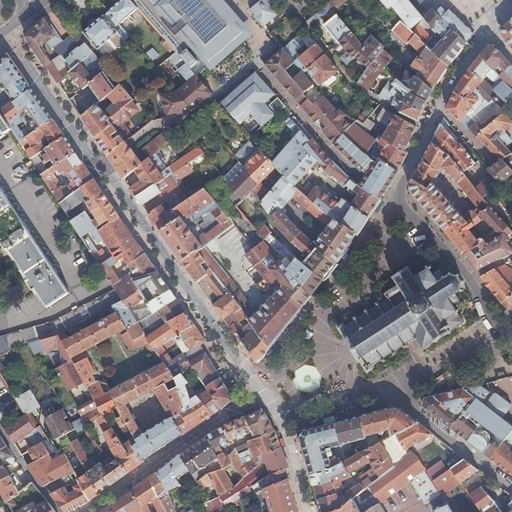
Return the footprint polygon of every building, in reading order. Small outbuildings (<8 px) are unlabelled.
[(0,0),(0,13),(12,5),(8,0),(0,0)] [(137,8),(129,0),(121,0),(108,11),(108,12),(119,25),(127,18),(137,8)] [(131,0),(198,75),(209,66),(213,62),(242,37),(209,0),(131,0)] [(209,0),(242,37),(246,33),(216,0),(209,0)] [(286,6),(280,0),(260,0),(251,8),(264,24),(277,13),(286,6)] [(332,0),(329,3),(335,11),(344,3),(340,0),(332,0)] [(382,0),(389,8),(392,5),(412,29),(425,18),(409,0),(382,0)] [(340,42),(352,32),(335,11),(329,3),(328,3),(307,21),(314,30),(322,23),(324,24),(339,42),(340,42)] [(441,5),(435,11),(467,41),(475,32),(450,8),(446,11),(441,5)] [(430,12),(425,18),(414,30),(428,44),(434,38),(425,29),(429,25),(442,35),(441,35),(443,37),(440,40),(442,42),(440,44),(437,41),(431,47),(449,64),(453,59),(467,41),(435,11),(432,8),(429,11),(430,12)] [(119,25),(108,12),(104,15),(103,15),(84,32),(98,48),(111,38),(117,46),(121,46),(125,43),(125,40),(129,36),(119,25)] [(55,35),(44,19),(25,37),(44,64),(50,60),(40,45),(46,41),(49,44),(56,40),(54,36),(55,35)] [(428,44),(414,30),(402,20),(394,28),(409,43),(411,42),(423,54),(414,66),(423,73),(420,78),(434,89),(442,76),(445,71),(449,64),(431,47),(428,44)] [(503,35),(511,45),(511,22),(511,21),(504,28),(503,35)] [(369,32),(366,28),(357,38),(364,47),(356,55),(368,66),(369,65),(375,71),(378,67),(373,61),(383,49),(385,47),(377,41),(375,38),(372,36),(369,32)] [(84,42),(75,31),(62,41),(53,46),(59,55),(61,54),(65,59),(84,42)] [(290,41),(283,47),(284,47),(304,72),(325,54),(307,32),(303,35),(301,33),(298,34),(297,33),(289,40),(290,41)] [(357,38),(352,32),(340,42),(354,57),(356,55),(364,47),(357,38)] [(164,39),(160,43),(163,47),(165,45),(171,52),(173,49),(164,39)] [(92,51),(84,42),(65,59),(74,67),(92,51)] [(511,86),(511,65),(495,45),(489,46),(486,49),(481,55),(511,86)] [(215,74),(224,84),(255,57),(245,47),(215,74)] [(304,72),(284,47),(265,64),(277,77),(284,71),(291,80),(285,86),(297,99),(318,124),(324,118),(329,123),(323,130),(335,143),(362,171),(367,174),(363,180),(360,185),(381,199),(383,195),(399,170),(380,157),(377,161),(371,156),(345,133),(356,119),(340,107),(338,109),(318,87),(304,72)] [(153,49),(146,55),(151,61),(158,55),(153,49)] [(368,66),(356,82),(366,88),(393,57),(383,49),(373,61),(378,67),(375,71),(369,65),(368,66)] [(92,51),(74,67),(71,69),(68,72),(82,89),(88,84),(103,71),(107,68),(92,51)] [(165,119),(193,112),(213,93),(195,74),(176,53),(168,60),(186,82),(177,90),(176,91),(160,95),(165,119)] [(325,54),(304,72),(318,87),(338,70),(325,54)] [(511,86),(481,55),(471,68),(483,79),(488,74),(497,83),(492,88),(508,102),(511,99),(511,86)] [(0,61),(0,109),(17,99),(33,88),(12,58),(4,57),(0,61)] [(50,60),(44,64),(57,82),(62,77),(57,71),(50,61),(50,60)] [(57,71),(62,77),(68,72),(71,69),(66,64),(57,71)] [(456,91),(448,108),(477,136),(504,112),(501,107),(508,102),(492,88),(483,79),(471,68),(456,91)] [(115,88),(103,71),(88,84),(100,100),(107,95),(109,93),(115,88)] [(284,71),(277,77),(285,86),(291,80),(284,71)] [(434,89),(420,78),(417,76),(415,77),(408,71),(400,80),(398,79),(394,84),(393,83),(381,97),(394,105),(400,111),(418,120),(429,97),(430,96),(434,89)] [(256,72),(221,103),(250,136),(282,109),(289,116),(292,113),(288,108),(256,72)] [(122,108),(131,101),(133,99),(121,84),(115,88),(109,93),(115,101),(113,103),(117,100),(122,108)] [(55,119),(33,88),(17,99),(0,109),(8,122),(12,128),(20,140),(25,137),(37,129),(38,129),(55,119)] [(80,90),(69,100),(74,106),(85,97),(80,90)] [(81,116),(92,133),(108,120),(122,108),(117,100),(113,103),(106,108),(107,110),(105,112),(97,103),(81,116)] [(111,124),(113,127),(121,121),(122,122),(137,109),(131,101),(122,108),(108,120),(111,124)] [(410,137),(415,126),(384,106),(377,117),(379,121),(389,127),(382,137),(378,135),(375,140),(379,143),(380,141),(386,146),(389,141),(408,153),(408,152),(405,149),(410,137)] [(0,232),(48,307),(71,292),(0,184),(0,135),(12,128),(8,122),(0,109),(0,232)] [(504,112),(477,136),(502,159),(502,160),(511,152),(505,146),(502,141),(504,138),(503,137),(504,136),(503,134),(506,132),(504,130),(511,123),(511,121),(505,111),(504,112)] [(363,123),(367,119),(361,114),(357,119),(363,123)] [(437,132),(432,141),(453,161),(485,198),(501,182),(494,173),(488,178),(482,183),(479,186),(477,184),(481,181),(472,170),(468,173),(466,170),(477,161),(461,143),(460,144),(457,140),(459,139),(449,127),(447,126),(450,124),(444,117),(437,132)] [(318,124),(323,130),(329,123),(324,118),(318,124)] [(363,123),(362,124),(360,127),(367,134),(374,123),(367,118),(367,119),(363,123)] [(66,136),(55,119),(38,129),(37,129),(25,137),(30,146),(26,149),(31,157),(38,153),(46,148),(47,147),(43,142),(50,137),(54,143),(66,136)] [(371,156),(379,143),(375,140),(367,134),(360,127),(362,124),(356,119),(345,133),(371,156)] [(92,133),(96,138),(111,124),(108,120),(92,133)] [(298,127),(292,120),(288,124),(294,130),(298,127)] [(108,155),(125,141),(118,132),(113,127),(111,124),(96,138),(108,155)] [(178,133),(182,137),(188,133),(184,128),(178,133)] [(118,132),(125,141),(131,136),(128,132),(124,133),(121,129),(118,132)] [(301,130),(274,163),(280,170),(282,171),(286,175),(297,184),(298,184),(317,159),(303,147),(309,139),(304,133),(301,130)] [(307,130),(304,133),(309,139),(303,147),(317,159),(328,167),(334,161),(333,160),(332,160),(307,130)] [(511,140),(511,139),(506,132),(503,134),(504,136),(503,137),(504,138),(502,141),(505,146),(511,140)] [(158,149),(169,140),(163,133),(142,149),(143,150),(137,155),(125,141),(108,155),(123,177),(134,169),(149,156),(155,152),(158,149)] [(77,151),(66,136),(54,143),(49,146),(47,147),(46,148),(49,152),(45,155),(50,162),(53,159),(56,164),(59,162),(77,151)] [(399,170),(408,153),(389,141),(386,146),(380,141),(379,143),(371,156),(377,161),(380,157),(399,170)] [(432,141),(432,142),(411,184),(412,191),(421,202),(445,229),(491,206),(485,198),(453,161),(432,141)] [(131,188),(136,196),(170,173),(174,171),(187,161),(203,151),(197,144),(165,166),(162,161),(165,158),(158,149),(155,152),(149,156),(134,169),(142,179),(131,188)] [(263,150),(259,146),(242,162),(245,166),(263,150)] [(274,163),(263,150),(245,166),(258,182),(259,183),(261,182),(269,174),(273,178),(271,181),(272,181),(273,181),(282,171),(280,170),(274,163)] [(77,151),(59,162),(56,164),(48,169),(41,173),(61,203),(78,191),(96,178),(77,151)] [(502,160),(511,169),(511,151),(511,152),(502,160)] [(38,153),(31,157),(41,173),(48,169),(43,161),(38,153)] [(494,173),(501,182),(501,183),(511,173),(511,169),(502,160),(502,159),(490,168),(490,169),(492,171),(494,173)] [(187,161),(174,171),(170,173),(172,175),(176,173),(184,185),(181,188),(188,198),(198,192),(196,189),(192,192),(181,176),(193,169),(187,161)] [(242,162),(241,161),(223,176),(228,182),(232,187),(243,199),(253,191),(251,189),(258,182),(245,166),(242,162)] [(380,199),(381,199),(360,185),(358,183),(334,161),(328,167),(326,170),(355,190),(353,194),(354,196),(356,198),(352,205),(369,217),(374,210),(380,199)] [(490,168),(484,162),(479,166),(486,176),(492,171),(490,169),(490,168)] [(277,184),(286,175),(282,171),(273,181),(277,184)] [(172,175),(170,173),(136,196),(149,213),(168,201),(173,208),(188,198),(181,188),(184,185),(176,173),(172,175)] [(357,235),(358,235),(330,214),(303,193),(295,186),(297,184),(286,175),(277,184),(270,192),(266,188),(267,188),(266,187),(266,188),(258,196),(271,215),(274,223),(292,241),(301,232),(302,231),(288,216),(290,214),(287,211),(285,213),(282,209),(284,207),(283,205),(292,196),(309,210),(307,212),(314,219),(317,216),(329,225),(320,237),(324,241),(319,248),(336,262),(340,257),(355,234),(357,235)] [(61,203),(72,220),(78,216),(73,207),(81,202),(86,198),(93,209),(98,218),(94,221),(99,229),(121,216),(96,178),(78,191),(61,203)] [(259,183),(258,182),(251,189),(253,191),(257,196),(258,196),(266,188),(261,182),(259,183)] [(303,193),(330,214),(339,203),(317,186),(316,187),(310,183),(303,193)] [(196,248),(198,250),(203,246),(234,223),(212,198),(205,187),(198,192),(188,198),(173,208),(179,216),(160,229),(181,259),(196,248)] [(84,206),(86,210),(87,210),(88,212),(91,211),(93,209),(86,198),(81,202),(84,206)] [(363,226),(369,217),(352,205),(342,198),(339,203),(330,214),(358,235),(363,226)] [(243,199),(236,206),(240,211),(248,204),(243,199)] [(179,216),(173,208),(168,201),(149,213),(160,229),(179,216)] [(248,204),(240,211),(247,219),(255,213),(248,204)] [(454,240),(465,253),(480,244),(483,248),(503,236),(506,234),(505,233),(510,227),(509,226),(492,205),(491,206),(445,229),(454,240)] [(101,265),(115,286),(122,281),(113,267),(129,256),(133,262),(147,253),(141,244),(140,244),(121,216),(99,229),(94,221),(88,212),(87,210),(86,210),(78,216),(72,220),(91,250),(96,247),(106,262),(101,265)] [(255,213),(247,219),(252,225),(258,232),(265,224),(255,213)] [(265,224),(258,232),(264,239),(269,234),(272,232),(265,224)] [(329,272),(336,262),(319,248),(301,232),(292,241),(311,258),(306,265),(324,279),(329,272)] [(471,262),(476,270),(501,254),(502,257),(511,250),(511,247),(505,238),(507,236),(506,234),(503,236),(483,248),(480,244),(465,253),(471,262)] [(301,308),(311,296),(295,277),(278,256),(264,239),(252,247),(254,251),(301,308)] [(208,252),(203,246),(198,250),(196,251),(214,273),(238,302),(256,328),(271,346),(279,336),(301,308),(254,251),(252,247),(245,253),(264,276),(255,282),(269,300),(261,307),(262,308),(255,314),(238,291),(234,284),(231,279),(218,265),(208,252)] [(196,251),(198,250),(196,248),(181,259),(199,283),(202,281),(205,279),(214,273),(196,251)] [(316,289),(324,279),(306,265),(298,258),(293,262),(283,252),(278,256),(295,277),(311,296),(316,289)] [(147,253),(133,262),(130,264),(134,270),(139,277),(146,275),(160,271),(147,253)] [(500,266),(494,269),(511,288),(511,268),(506,264),(500,266)] [(364,365),(368,371),(373,368),(371,365),(381,358),(382,361),(385,359),(383,357),(392,351),(393,353),(396,352),(394,350),(403,344),(404,346),(406,345),(405,343),(413,337),(416,341),(417,340),(423,349),(436,340),(450,331),(465,322),(458,311),(453,304),(460,300),(456,292),(460,289),(462,290),(463,288),(461,287),(462,282),(464,281),(464,279),(462,280),(459,275),(460,273),(458,272),(457,274),(451,273),(451,271),(449,271),(449,273),(445,276),(440,269),(434,274),(429,267),(415,276),(408,266),(393,275),(400,285),(389,292),(388,291),(385,292),(386,294),(388,298),(380,303),(378,300),(376,302),(378,305),(369,310),(367,308),(365,309),(366,312),(357,318),(356,315),(353,317),(355,319),(345,326),(343,323),(338,327),(342,332),(343,331),(346,337),(345,338),(350,345),(351,344),(356,352),(355,353),(360,361),(361,360),(365,365),(364,365)] [(493,291),(503,302),(511,294),(511,288),(494,269),(482,276),(485,280),(494,290),(493,291)] [(139,277),(133,278),(146,298),(150,304),(161,297),(173,290),(160,271),(146,275),(139,277)] [(238,302),(214,273),(205,279),(202,281),(199,283),(205,292),(211,301),(219,296),(222,300),(219,302),(218,301),(214,304),(232,330),(245,345),(244,346),(257,364),(266,355),(271,346),(256,328),(238,302)] [(115,286),(117,289),(124,301),(114,306),(118,311),(125,322),(128,327),(130,330),(145,320),(143,316),(137,320),(130,309),(146,298),(133,278),(130,274),(129,275),(122,281),(115,286)] [(54,321),(9,334),(11,348),(29,342),(36,340),(41,339),(61,333),(114,306),(124,301),(117,289),(54,321)] [(150,304),(156,313),(179,299),(173,290),(161,297),(150,304)] [(506,305),(510,310),(511,308),(511,294),(503,302),(506,305)] [(145,320),(130,330),(135,339),(146,333),(149,337),(168,324),(187,311),(179,299),(156,313),(145,320)] [(125,322),(118,311),(65,340),(87,381),(89,385),(94,382),(97,381),(93,374),(97,372),(88,356),(86,357),(83,351),(128,327),(125,322)] [(168,324),(149,337),(161,356),(165,354),(169,352),(164,344),(175,338),(183,333),(196,325),(187,311),(168,324)] [(339,311),(324,318),(326,323),(341,317),(339,311)] [(208,341),(196,325),(183,333),(193,349),(202,344),(202,345),(205,343),(208,341)] [(135,339),(130,330),(123,335),(133,350),(146,342),(158,361),(163,359),(161,356),(149,337),(146,333),(135,339)] [(61,333),(41,339),(46,348),(48,352),(59,346),(68,363),(57,369),(64,381),(65,383),(69,390),(87,381),(65,340),(61,333)] [(210,389),(224,408),(236,399),(235,397),(229,387),(223,377),(202,345),(202,344),(193,349),(183,333),(175,338),(180,345),(184,353),(193,368),(200,377),(210,389)] [(9,334),(0,336),(0,355),(11,350),(11,348),(9,334)] [(161,356),(163,359),(165,362),(171,371),(172,371),(176,378),(184,373),(193,368),(184,353),(179,356),(173,359),(169,352),(165,354),(161,356)] [(222,362),(229,372),(231,370),(224,360),(222,362)] [(135,445),(145,460),(163,448),(164,447),(184,435),(172,416),(143,433),(127,403),(157,388),(172,416),(187,407),(180,385),(171,390),(167,382),(176,378),(172,371),(171,371),(165,362),(112,390),(120,406),(115,409),(122,424),(123,426),(123,427),(126,425),(129,424),(140,442),(135,445)] [(184,373),(191,382),(191,383),(195,380),(196,380),(200,377),(193,368),(184,373)] [(184,435),(185,436),(195,428),(214,415),(200,394),(199,394),(195,388),(190,392),(190,391),(187,385),(191,382),(184,373),(176,378),(180,385),(187,407),(172,416),(184,435)] [(229,387),(235,397),(238,395),(238,392),(228,376),(226,375),(223,377),(229,387)] [(99,380),(97,381),(94,382),(89,385),(97,398),(105,413),(105,415),(115,409),(120,406),(112,390),(106,393),(99,380)] [(106,393),(112,390),(109,383),(99,380),(106,393)] [(200,394),(214,415),(217,413),(224,408),(210,389),(205,393),(195,380),(191,383),(195,388),(199,394),(200,394)] [(493,395),(480,384),(464,388),(475,397),(490,408),(511,424),(511,423),(511,421),(511,407),(511,404),(496,393),(494,393),(493,395)] [(475,397),(464,388),(451,392),(435,396),(457,414),(461,410),(458,407),(463,401),(468,405),(475,397)] [(26,415),(36,431),(42,428),(40,424),(43,407),(33,389),(17,398),(19,403),(26,415)] [(457,414),(435,396),(430,397),(425,398),(423,406),(451,427),(460,416),(457,414)] [(511,431),(511,423),(511,424),(490,408),(475,397),(468,405),(466,408),(507,438),(511,431)] [(79,408),(87,422),(98,416),(105,413),(97,398),(79,408)] [(374,412),(360,416),(369,448),(375,445),(374,440),(372,440),(371,435),(391,429),(393,435),(396,434),(418,422),(401,408),(393,407),(374,412)] [(265,409),(226,426),(230,433),(233,440),(240,437),(241,438),(255,432),(258,438),(277,429),(270,418),(265,409)] [(57,412),(45,420),(56,438),(56,439),(60,437),(58,434),(67,429),(57,412)] [(121,459),(130,473),(137,468),(139,466),(125,445),(122,441),(116,431),(115,429),(105,415),(105,413),(98,416),(99,417),(113,445),(121,459)] [(460,416),(451,427),(491,459),(501,446),(494,440),(491,444),(493,440),(493,437),(492,433),(490,430),(488,429),(485,428),(482,428),(478,429),(475,431),(478,427),(461,414),(460,416)] [(36,431),(26,415),(16,422),(5,428),(15,443),(29,435),(36,431)] [(343,448),(347,460),(369,448),(360,416),(346,419),(336,422),(343,448)] [(301,436),(312,475),(333,467),(342,462),(340,458),(339,458),(331,460),(328,448),(332,447),(333,451),(343,448),(336,422),(322,426),(305,430),(301,436)] [(425,428),(418,422),(396,434),(406,449),(433,434),(425,428)] [(125,445),(139,466),(143,464),(146,461),(145,460),(135,445),(140,442),(129,424),(126,425),(123,427),(132,440),(125,445)] [(219,430),(209,435),(217,452),(224,448),(231,445),(230,441),(233,440),(230,433),(226,426),(219,430)] [(280,437),(277,429),(258,438),(252,440),(249,443),(238,449),(240,453),(253,445),(254,448),(241,455),(244,459),(256,452),(258,458),(248,467),(252,473),(268,458),(266,452),(283,446),(280,437)] [(511,431),(507,438),(501,446),(491,459),(501,466),(511,475),(511,431)] [(347,460),(342,462),(333,467),(312,475),(312,478),(322,511),(330,511),(342,508),(356,496),(369,484),(384,474),(402,459),(400,456),(406,450),(406,449),(396,434),(393,435),(375,445),(369,448),(347,460)] [(192,447),(181,454),(192,470),(199,481),(199,482),(200,482),(211,476),(206,466),(221,459),(219,457),(217,452),(209,435),(192,447)] [(75,442),(72,443),(84,464),(89,472),(101,493),(106,490),(130,473),(121,459),(115,462),(113,460),(105,465),(104,462),(95,468),(81,444),(80,445),(77,440),(75,442)] [(49,441),(43,444),(49,455),(56,452),(49,441)] [(49,455),(43,444),(37,447),(30,450),(36,462),(49,455)] [(0,470),(5,467),(1,460),(7,457),(13,454),(12,453),(8,446),(0,450),(0,470)] [(225,494),(228,507),(228,508),(255,494),(253,491),(252,488),(276,472),(288,468),(291,467),(283,446),(266,452),(268,458),(252,473),(247,478),(236,487),(225,494)] [(224,448),(217,452),(219,457),(223,455),(227,453),(224,448)] [(109,457),(112,457),(107,450),(106,449),(103,451),(106,456),(109,457)] [(235,464),(247,478),(252,473),(248,467),(244,459),(241,455),(240,453),(238,449),(232,455),(235,464)] [(30,450),(22,454),(28,465),(36,462),(30,450)] [(384,474),(369,484),(374,493),(380,503),(414,478),(431,503),(443,495),(434,480),(426,468),(418,456),(412,450),(410,452),(408,453),(402,459),(384,474)] [(400,456),(402,459),(408,453),(406,450),(400,456)] [(223,455),(219,457),(221,459),(225,468),(226,470),(231,467),(235,464),(232,455),(228,457),(227,453),(223,455)] [(168,463),(163,467),(176,488),(180,495),(186,499),(194,489),(193,488),(195,487),(190,479),(182,484),(179,479),(192,470),(181,454),(168,463)] [(36,462),(28,465),(40,480),(45,485),(63,475),(69,485),(75,481),(72,475),(75,473),(73,469),(68,459),(65,455),(59,458),(52,462),(49,455),(36,462)] [(479,470),(464,459),(452,468),(462,482),(479,470)] [(81,483),(91,500),(95,497),(101,493),(89,472),(84,464),(73,469),(75,473),(79,478),(81,483)] [(0,470),(0,482),(10,476),(11,475),(5,467),(0,470)] [(166,505),(169,511),(201,511),(197,507),(189,511),(178,511),(170,489),(173,489),(176,488),(163,467),(157,471),(151,476),(166,505)] [(222,496),(225,494),(236,487),(226,470),(225,468),(212,475),(211,476),(200,482),(200,483),(204,488),(205,490),(214,483),(222,496)] [(253,491),(255,494),(258,493),(290,477),(288,468),(276,472),(252,488),(253,491)] [(453,511),(460,511),(459,509),(456,503),(450,491),(462,482),(452,468),(434,480),(443,495),(448,502),(453,511)] [(20,491),(26,487),(16,472),(11,475),(20,491)] [(487,477),(484,474),(476,480),(476,481),(481,487),(491,480),(487,477)] [(0,488),(8,501),(13,499),(22,493),(20,491),(11,475),(10,476),(0,482),(0,488)] [(169,511),(166,505),(151,476),(142,483),(134,489),(135,491),(144,511),(151,511),(148,503),(155,499),(161,511),(159,511),(169,511)] [(300,511),(290,477),(258,493),(260,500),(260,504),(269,501),(272,511),(300,511)] [(511,511),(511,496),(509,498),(511,500),(511,501),(508,504),(511,508),(511,509),(507,511),(502,511),(500,508),(497,503),(489,494),(499,486),(491,480),(481,487),(471,495),(477,503),(473,505),(477,511),(511,511)] [(476,481),(466,488),(471,495),(481,487),(476,481)] [(58,491),(52,494),(66,511),(67,511),(77,508),(91,500),(81,483),(76,486),(79,490),(68,495),(62,488),(62,489),(58,491)] [(202,503),(205,503),(212,501),(205,490),(204,488),(196,493),(194,489),(186,499),(188,501),(196,496),(202,503)] [(144,511),(135,491),(127,496),(126,497),(117,502),(121,511),(132,511),(133,511),(132,511),(144,511)] [(374,493),(359,503),(363,511),(385,511),(380,503),(374,493)] [(468,497),(473,505),(477,503),(471,495),(468,497)] [(342,508),(330,511),(363,511),(359,503),(356,496),(342,508)] [(8,501),(13,508),(17,505),(13,499),(8,501)] [(25,511),(56,511),(48,500),(40,505),(39,504),(25,511)] [(108,507),(100,511),(121,511),(117,502),(116,501),(108,507)] [(208,510),(209,511),(219,511),(212,501),(205,503),(208,510)] [(453,511),(448,502),(433,508),(434,511),(453,511)]
